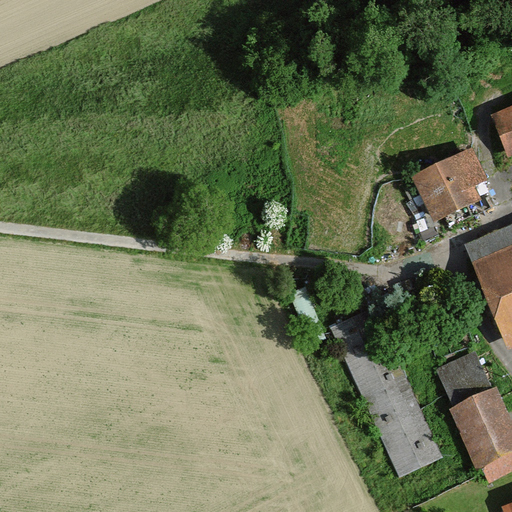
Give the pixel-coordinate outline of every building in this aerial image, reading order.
[(511,107),(491,115),(509,157),(511,156),(511,107)] [(412,176),(434,223),(481,201),(474,186),(487,179),(472,148),(412,176)] [(511,224),(464,244),(507,349),(511,347),(511,224)] [(396,482),(441,462),(372,312),(327,333),(396,482)] [(490,393),(474,356),(431,375),(447,412),(490,393)] [(511,436),(495,394),(447,414),(473,476),(479,473),(485,486),(511,474),(511,436)]
